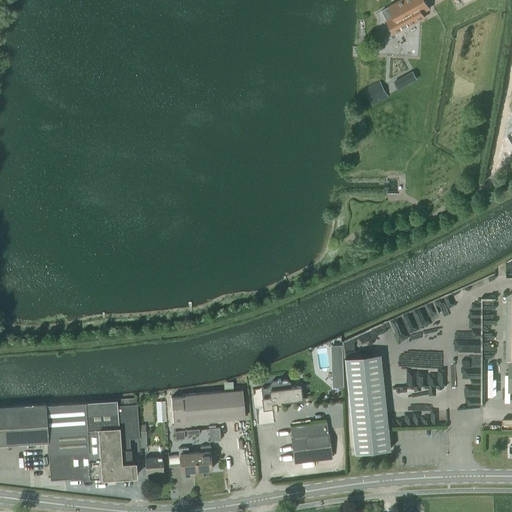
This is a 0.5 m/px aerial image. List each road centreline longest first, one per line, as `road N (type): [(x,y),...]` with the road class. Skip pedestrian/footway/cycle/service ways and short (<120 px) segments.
road 1 (primary): [(166,511),(401,478),(511,477)]
road 2 (primary): [(0,496),(139,511)]
